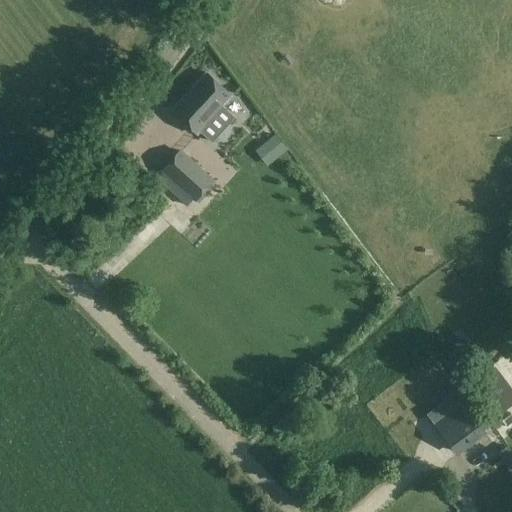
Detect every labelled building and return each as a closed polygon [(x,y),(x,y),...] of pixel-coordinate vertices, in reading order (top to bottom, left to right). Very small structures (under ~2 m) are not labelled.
[(206,73),(171,111),(197,134),(200,131),(212,142),(234,118),(222,107),(232,96),(206,73)] [(275,135),(268,141),(281,156),(288,150),(275,135)] [(195,200),(212,180),(180,151),(163,170),(195,200)] [(492,425),(471,399),(465,404),(460,399),(432,421),(458,455),(486,433),(484,431),(492,425)] [(511,444),(502,451),(511,467),(511,444)]
